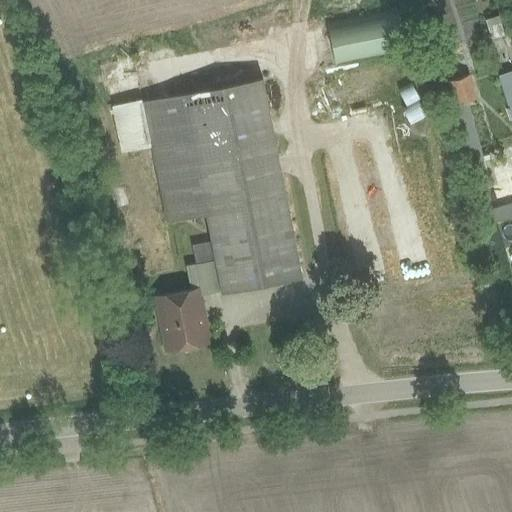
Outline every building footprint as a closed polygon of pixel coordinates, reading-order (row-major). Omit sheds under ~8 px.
[(333,60),(384,51),(378,17),(327,26),(333,60)] [(511,70),(501,73),(511,118),(511,70)] [(447,76),(453,101),(476,96),(470,71),(447,76)] [(219,290),(304,272),(263,72),(141,97),(166,216),(202,209),(219,290)] [(511,199),(492,207),(497,218),(511,212),(511,199)] [(200,281),(152,291),(163,351),(212,341),(200,281)]
